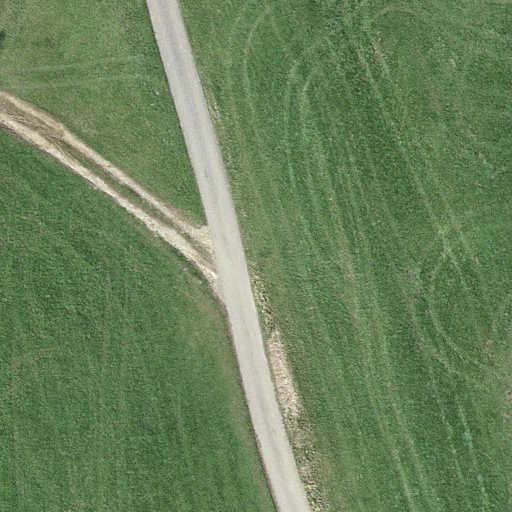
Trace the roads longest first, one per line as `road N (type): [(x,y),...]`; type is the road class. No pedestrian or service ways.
road 1 (track): [(293,511),(277,471),(242,297),(155,0)]
road 2 (track): [(0,106),(34,120),(242,297)]
